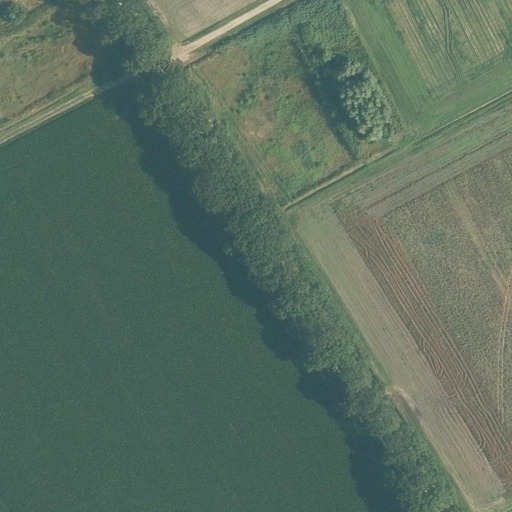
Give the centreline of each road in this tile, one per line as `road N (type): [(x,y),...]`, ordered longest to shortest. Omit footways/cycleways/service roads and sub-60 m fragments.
road 1 (unclassified): [(437,511),(153,60)]
road 2 (unclassified): [(153,60),(268,0)]
